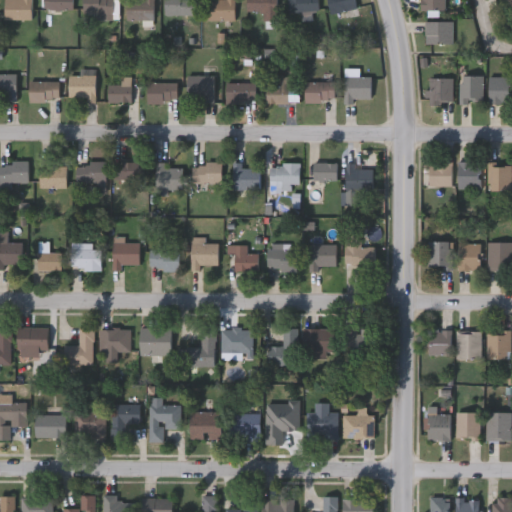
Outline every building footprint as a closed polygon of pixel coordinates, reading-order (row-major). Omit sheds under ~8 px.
[(31,0),(31,20),(5,20),(5,0),(31,0)] [(43,10),(43,0),(73,0),(73,10),(43,10)] [(83,0),(112,0),(112,18),(83,18),(83,0)] [(126,20),(126,0),(154,0),(154,20),(126,20)] [(194,0),(194,15),(164,15),(164,0),(194,0)] [(235,0),(235,20),(209,20),(209,0),(235,0)] [(263,12),(247,12),(247,0),(277,0),(277,20),(263,20),(263,12)] [(289,12),(289,0),(318,0),(318,12),(289,12)] [(355,0),(357,10),(330,14),(327,0),(355,0)] [(445,0),(445,12),(424,12),(424,0),(445,0)] [(425,22),(452,22),(452,45),(425,45),(425,22)] [(79,75),(79,69),(95,69),(95,101),(84,101),(84,97),(69,98),(68,75),(79,75)] [(0,74),(16,74),(16,100),(6,100),(6,95),(0,95),(0,74)] [(214,102),(187,102),(187,75),(214,75),(214,102)] [(460,103),(460,76),(482,76),(482,103),(460,103)] [(266,86),(278,86),(278,77),(288,77),(288,103),(266,103),(266,86)] [(371,100),(344,100),(344,77),(371,77),(371,100)] [(489,103),(489,77),(511,77),(511,104),(489,103)] [(452,78),(452,104),(429,104),(429,78),(452,78)] [(29,102),(29,81),(58,81),(58,102),(29,102)] [(147,103),(147,82),(177,82),(177,103),(147,103)] [(334,82),(334,102),(305,102),(305,82),(334,82)] [(225,103),(225,83),(255,83),(255,103),(225,103)] [(108,102),(108,84),(132,84),(132,102),(108,102)] [(28,183),(11,183),(11,190),(0,190),(0,162),(28,162),(28,183)] [(114,180),(114,162),(146,162),(146,180),(114,180)] [(242,169),(261,169),(261,190),(232,190),(232,162),(242,162),(242,169)] [(458,189),(458,162),(481,162),(481,189),(458,189)] [(40,188),(40,163),(66,163),(66,188),(40,188)] [(164,167),(183,167),(183,189),(153,189),(153,163),(164,163),(164,167)] [(223,184),(192,184),(192,163),(223,163),(223,184)] [(314,181),(314,163),(337,163),(337,181),(314,181)] [(429,186),(429,163),(452,163),(452,186),(429,186)] [(488,191),(488,163),(511,163),(511,191),(488,191)] [(76,183),(76,164),(106,164),(106,183),(76,183)] [(300,164),(300,184),(290,184),(290,191),(271,191),(271,164),(300,164)] [(346,165),(373,165),(373,192),(358,192),(358,201),(346,201),(346,165)] [(360,247),(377,247),(377,266),(346,266),(346,236),(360,236),(360,247)] [(191,238),(205,238),(205,243),(218,243),(218,266),(200,266),(200,270),(191,270),(191,238)] [(427,268),(427,242),(451,242),(451,268),(427,268)] [(0,243),(22,243),(22,267),(0,267),(0,243)] [(139,243),(139,268),(112,268),(112,243),(139,243)] [(457,270),(457,243),(479,243),(479,270),(457,270)] [(487,270),(487,243),(511,243),(511,270),(487,270)] [(101,250),(101,271),(71,271),(71,244),(91,244),(91,250),(101,250)] [(308,269),(308,245),(336,245),(336,269),(308,269)] [(267,248),(275,248),(275,249),(296,249),(296,271),(267,271),(267,248)] [(149,250),(179,250),(179,271),(149,271),(149,250)] [(61,253),(61,271),(38,271),(38,253),(61,253)] [(234,271),(234,253),(258,253),(258,271),(234,271)] [(0,327),(11,327),(11,365),(0,365),(0,327)] [(93,365),(63,365),(63,346),(78,346),(78,327),(93,327),(93,365)] [(18,349),(18,328),(45,328),(45,349),(18,349)] [(186,367),(186,347),(200,347),(200,328),(214,328),(214,367),(186,367)] [(297,328),(297,365),(268,365),(268,346),(282,346),(282,328),(297,328)] [(370,352),(347,352),(347,328),(370,328),(370,352)] [(98,329),(120,329),(120,352),(98,352),(98,329)] [(220,360),(220,329),(251,329),(251,360),(220,360)] [(333,329),(333,352),(303,352),(303,329),(333,329)] [(140,355),(140,330),(170,330),(170,355),(140,355)] [(451,355),(428,355),(428,330),(451,330),(451,355)] [(480,332),(480,359),(455,359),(455,331),(480,332)] [(486,359),(486,332),(510,332),(510,359),(486,359)] [(0,395),(11,395),(10,402),(27,402),(26,427),(0,426),(0,395)] [(180,428),(162,428),(162,442),(148,442),(148,398),(161,398),(161,405),(180,405),(180,428)] [(139,424),(123,424),(123,441),(111,441),(111,404),(139,404),(139,424)] [(293,425),(279,425),(279,441),(265,440),(267,404),(294,404),(293,425)] [(337,439),(306,439),(306,413),(315,413),(315,404),(327,404),(327,413),(337,413),(337,439)] [(232,408),(259,408),(259,441),(232,441),(232,408)] [(356,415),(356,408),(365,408),(365,415),(374,415),(374,438),(342,438),(342,415),(356,415)] [(104,411),(104,438),(74,438),(74,411),(104,411)] [(223,440),(190,440),(190,412),(223,412),(223,440)] [(479,412),(479,440),(455,440),(455,412),(479,412)] [(510,412),(510,441),(486,441),(486,412),(510,412)] [(427,441),(427,413),(450,413),(450,441),(427,441)] [(66,415),(66,437),(35,437),(35,415),(66,415)] [(63,511),(63,508),(79,508),(79,495),(95,495),(95,511),(63,511)] [(135,511),(103,511),(103,495),(118,495),(118,502),(135,502),(135,511)] [(0,511),(0,496),(14,496),(14,511),(0,511)] [(215,511),(201,511),(201,496),(216,496),(215,511)] [(21,511),(21,497),(52,497),(52,511),(21,511)] [(256,511),(225,511),(225,509),(242,509),(242,497),(256,497),(256,511)] [(322,511),(322,497),(336,497),(336,511),(322,511)] [(429,511),(430,497),(449,497),(449,511),(429,511)] [(142,511),(142,498),(173,498),(173,511),(142,511)] [(488,511),(488,498),(510,498),(510,511),(488,511)] [(292,499),(292,511),(262,511),(262,499),(292,499)] [(342,511),(342,499),(373,499),(373,511),(342,511)] [(455,511),(455,499),(478,499),(478,511),(455,511)]
